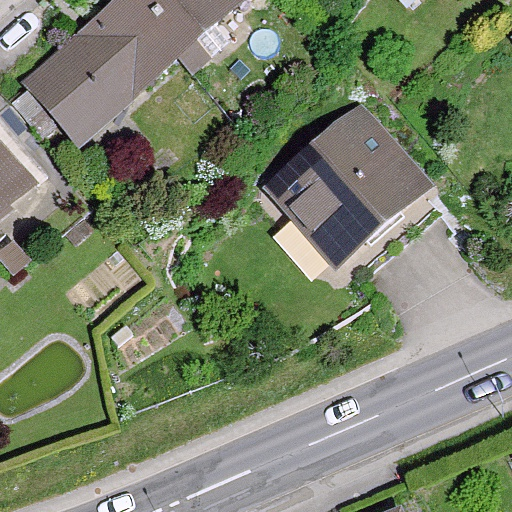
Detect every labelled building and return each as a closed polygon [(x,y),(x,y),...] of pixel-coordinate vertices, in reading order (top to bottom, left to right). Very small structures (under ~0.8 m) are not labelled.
[(135,0),(130,5),(186,69),(266,0),(135,0)] [(130,5),(25,95),(81,159),(186,69),(130,5)] [(388,37),(367,54),(382,72),(402,55),(388,37)] [(435,206),(362,121),(270,200),(343,284),(435,206)] [(0,144),(0,253),(10,245),(3,236),(46,199),(0,144)]
